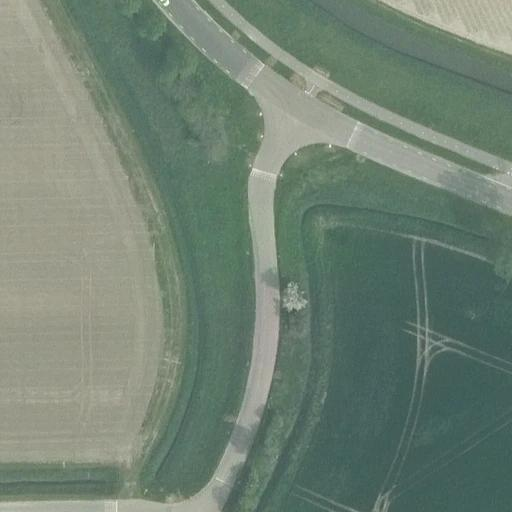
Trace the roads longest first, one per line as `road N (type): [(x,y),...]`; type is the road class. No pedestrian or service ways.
road 1 (tertiary): [(208,511),(259,384),(267,298),(258,202),(273,148),(298,109)]
road 2 (secondary): [(511,202),(298,109)]
road 3 (secondary): [(298,109),(237,66),(170,0)]
